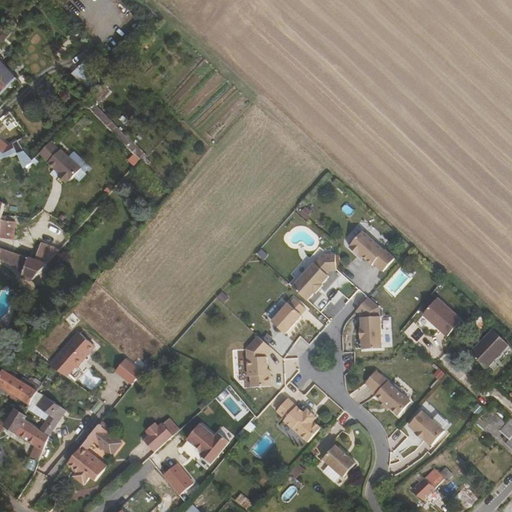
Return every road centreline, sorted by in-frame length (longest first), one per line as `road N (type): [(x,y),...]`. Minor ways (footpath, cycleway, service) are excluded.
road 1 (residential): [(375,511),(385,462),(381,435),(336,390)]
road 2 (unknown): [(112,421),(27,511)]
